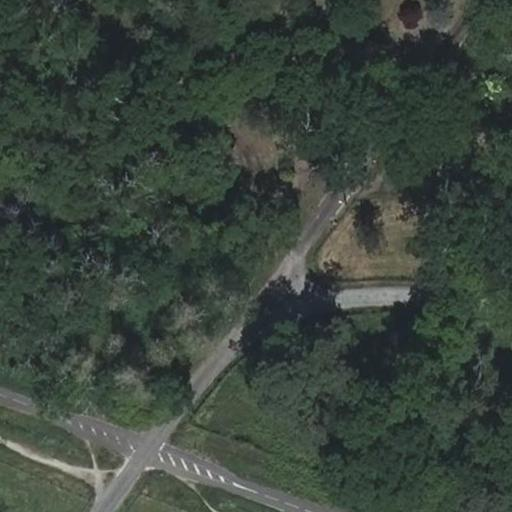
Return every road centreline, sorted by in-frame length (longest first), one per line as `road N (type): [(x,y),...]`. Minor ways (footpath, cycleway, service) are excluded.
road 1 (track): [(355,179),(68,0)]
road 2 (residential): [(105,511),(277,287)]
